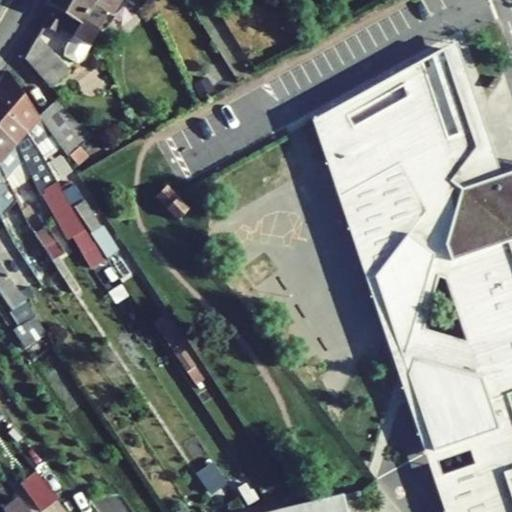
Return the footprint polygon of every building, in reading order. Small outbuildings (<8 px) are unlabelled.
[(91,4),(93,0),(92,0),(47,0),(45,3),(52,8),(42,25),(56,33),(59,28),(72,35),(64,48),(63,56),(76,63),(81,59),(89,45),(107,13),(91,4)] [(92,0),(93,0),(91,4),(107,13),(111,14),(119,0),(92,0)] [(50,87),(68,71),(36,36),(23,59),(50,87)] [(511,175),(503,178),(454,45),(311,122),(443,511),(511,511),(511,411),(507,397),(511,395),(511,175)] [(38,143),(50,134),(38,116),(7,71),(0,79),(0,101),(26,131),(40,155),(44,153),(38,143)] [(212,91),(205,78),(193,85),(199,97),(212,91)] [(53,208),(66,201),(62,192),(59,187),(41,157),(40,155),(26,131),(0,101),(0,131),(14,144),(22,160),(30,178),(32,182),(42,176),(47,186),(43,192),(53,208)] [(79,146),(88,138),(53,103),(38,116),(50,134),(58,146),(66,158),(68,156),(79,146)] [(0,167),(11,190),(18,184),(12,172),(22,160),(14,144),(0,131),(0,167)] [(58,146),(50,134),(38,143),(44,153),(40,155),(41,157),(58,146)] [(88,156),(79,146),(68,156),(77,166),(88,156)] [(19,186),(30,178),(22,160),(12,172),(18,184),(19,186)] [(46,276),(57,270),(51,260),(34,236),(29,228),(11,190),(0,167),(0,218),(1,221),(7,218),(4,212),(8,208),(12,218),(20,234),(46,276)] [(73,186),(70,181),(59,187),(62,192),(73,186)] [(177,218),(187,209),(166,187),(156,197),(177,218)] [(99,226),(83,201),(73,207),(90,232),(99,226)] [(5,229),(10,227),(7,220),(12,218),(8,208),(4,212),(7,218),(1,221),(5,229)] [(117,253),(99,226),(90,232),(107,259),(117,253)] [(63,252),(47,228),(34,236),(51,260),(57,256),(63,252)] [(51,260),(57,270),(72,292),(78,288),(57,256),(51,260)] [(46,334),(28,307),(26,308),(22,302),(24,301),(0,267),(0,294),(11,310),(13,308),(17,315),(13,317),(19,326),(12,331),(24,348),(46,334)] [(168,328),(160,317),(153,322),(160,333),(168,328)] [(172,349),(187,372),(195,367),(179,344),(172,349)] [(20,483),(41,511),(57,500),(36,472),(20,483)] [(269,511),(348,511),(342,492),(269,511)] [(29,511),(18,497),(2,509),(4,511),(29,511)]
